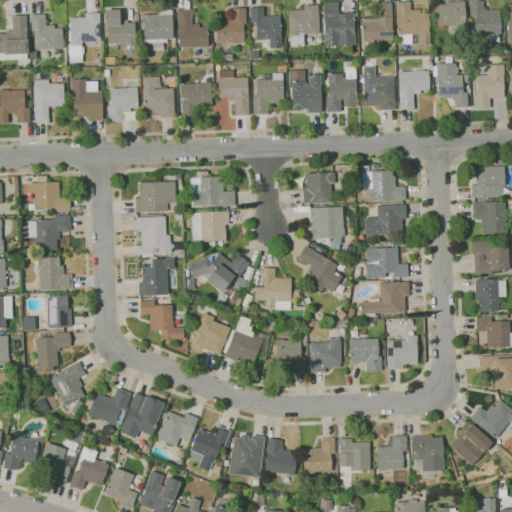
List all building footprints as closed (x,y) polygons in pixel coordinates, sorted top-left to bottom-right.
[(490,42),(490,33),(475,34),(475,16),(470,16),(470,3),(469,3),(469,1),(484,0),(484,3),(483,3),(484,10),(500,9),(501,34),(499,34),(499,42),(490,42)] [(419,44),(418,34),(412,34),(412,43),(399,44),(399,35),(398,35),(397,16),(396,16),(396,2),(411,1),(411,9),(422,9),(422,13),(429,13),(429,15),(428,15),(429,31),(430,43),(419,44)] [(454,25),(449,25),(434,25),(433,4),(446,4),(446,1),(465,1),(465,25),(454,25)] [(341,53),(341,45),(324,46),(324,34),(325,34),(323,3),(338,2),(339,14),(346,13),(346,12),(352,12),(354,14),(355,17),(353,17),(354,33),(355,33),(355,44),(351,45),(351,53),(341,53)] [(363,50),(363,22),(363,19),(379,18),(379,17),(379,3),(391,3),(392,40),(380,40),(380,50),(363,50)] [(290,46),(290,44),(286,44),(285,38),(290,38),(289,14),(290,13),(290,10),(305,9),(305,5),(319,4),(320,34),(304,34),(304,45),(290,46)] [(270,48),(269,39),(256,39),(255,22),(250,22),(250,7),(264,7),(264,16),(280,16),(281,38),(282,48),(270,48)] [(216,42),(215,19),(232,19),(232,8),(246,8),(246,23),(243,23),(244,42),(216,42)] [(125,53),(124,43),(108,43),(108,25),(104,25),(104,10),(119,9),(120,20),(128,20),(128,22),(134,22),(135,41),(136,41),(136,53),(125,53)] [(144,51),(143,39),(144,39),(143,14),(153,14),(159,14),(159,10),(172,9),(173,20),(174,20),(174,23),(175,22),(176,29),(174,29),(174,37),(173,37),(173,38),(163,39),(164,50),(144,51)] [(179,47),(179,29),(178,29),(178,24),(177,9),(192,9),(192,24),(199,24),(199,27),(208,27),(208,46),(179,47)] [(69,63),(69,55),(67,55),(66,45),(69,45),(69,44),(70,44),(70,40),(71,40),(71,37),(69,37),(69,33),(70,33),(70,27),(69,27),(69,23),(70,23),(70,17),(85,17),(85,13),(87,13),(87,12),(91,12),(91,13),(94,13),(94,12),(98,12),(100,12),(101,41),(82,42),(82,47),(84,47),(84,54),(82,54),(82,62),(69,63)] [(54,49),(54,48),(35,49),(34,31),(32,31),(31,14),(45,14),(46,25),(54,25),(54,28),(62,28),(63,47),(62,48),(62,49),(54,49)] [(0,59),(0,34),(6,34),(6,30),(13,30),(12,15),(26,15),(27,38),(28,38),(28,54),(27,54),(27,59),(0,59)] [(105,64),(105,57),(116,56),(117,64),(105,64)] [(455,107),(455,98),(444,98),(444,95),(439,96),(438,76),(437,76),(437,64),(456,63),(456,67),(458,66),(458,75),(463,75),(463,92),(468,92),(469,107),(455,107)] [(473,108),(473,107),(474,107),(474,93),(476,93),(476,75),(487,75),(487,65),(504,64),(504,79),(504,98),(490,98),(490,108),(473,108)] [(381,110),(381,105),(365,106),(364,67),(375,66),(375,77),(394,76),(395,110),(381,110)] [(327,112),(327,111),(326,96),(329,95),(329,80),(328,80),(328,74),(343,74),(343,77),(346,77),(346,67),(356,67),(357,96),(357,106),(344,107),(343,99),(341,99),(341,112),(327,112)] [(235,115),(234,100),(228,100),(227,97),(219,97),(218,78),(219,78),(218,70),(234,70),(234,77),(248,76),(248,94),(249,94),(249,114),(235,115)] [(309,113),(308,108),(301,108),(301,109),(291,109),(291,107),(291,103),(292,103),(292,99),(288,99),(288,93),(292,92),(292,88),(289,88),(289,81),(290,81),(289,71),(305,70),(305,81),(306,84),(310,84),(310,78),(314,78),(314,75),(321,74),(321,86),(322,112),(309,113)] [(400,109),(399,89),(400,89),(399,71),(413,71),(413,70),(424,70),(424,71),(429,70),(429,90),(420,90),(420,93),(414,93),(414,108),(400,109)] [(254,114),(253,98),(256,98),(256,80),(273,80),(272,73),(283,73),(284,102),(268,103),(268,113),(254,114)] [(160,118),(160,114),(145,114),(145,110),(144,110),(143,77),(159,76),(159,79),(162,78),(162,84),(160,84),(161,87),(155,87),(155,88),(173,88),(174,117),(160,118)] [(35,122),(33,85),(35,85),(35,80),(49,79),(49,83),(58,83),(58,84),(64,84),(64,103),(63,103),(63,106),(48,107),(49,122),(35,122)] [(89,120),(89,116),(74,117),(73,97),(72,97),(72,79),(86,79),(87,91),(102,91),(103,120),(89,120)] [(183,115),(182,102),(187,102),(187,98),(180,98),(180,84),(203,84),(203,82),(211,82),(212,106),(196,107),(196,115),(183,115)] [(108,121),(107,106),(110,106),(110,101),(105,101),(105,90),(110,90),(110,88),(129,88),(129,87),(137,87),(138,107),(130,107),(130,111),(123,111),(123,121),(108,121)] [(0,123),(0,89),(8,89),(8,90),(24,90),(25,107),(29,107),(30,122),(17,122),(17,113),(8,113),(8,123),(0,123)] [(472,198),(472,185),(476,185),(476,167),(504,166),(505,185),(502,185),(502,196),(490,197),(490,196),(478,196),(478,197),(472,198)] [(369,201),(369,194),(373,194),(373,188),(363,189),(363,172),(373,171),(373,170),(392,170),(392,176),(395,176),(396,187),(405,186),(405,200),(390,200),(390,199),(374,200),(374,201),(369,201)] [(303,203),(303,189),(306,189),(306,173),(329,172),(334,172),(334,183),(331,183),(331,202),(311,203),(303,203)] [(219,206),(219,204),(202,204),(202,205),(193,205),(193,191),(191,191),(190,178),(200,177),(200,176),(224,176),(224,191),(235,191),(235,206),(219,206)] [(136,212),(135,199),(140,199),(139,181),(141,181),(141,183),(174,181),(175,202),(167,203),(168,211),(136,212)] [(55,212),(55,208),(36,208),(36,192),(28,192),(28,183),(59,182),(59,198),(69,197),(69,212),(55,212)] [(485,234),(485,225),(482,225),(481,216),(473,217),(472,202),(485,201),(486,202),(504,201),(506,233),(485,234)] [(380,236),(365,236),(365,217),(377,217),(377,204),(406,204),(406,219),(402,219),(402,234),(380,235),(380,236)] [(339,248),(330,248),(330,244),(329,244),(329,237),(321,237),(321,240),(312,240),(312,233),(311,233),(311,226),(312,226),(312,221),(310,221),(310,207),(342,207),(343,228),(344,228),(344,236),(342,236),(342,244),(339,244),(339,248)] [(192,241),(191,212),(200,212),(229,211),(229,224),(225,224),(225,240),(201,241),(192,241)] [(36,250),(36,237),(29,237),(28,221),(35,221),(35,220),(53,219),(53,216),(70,215),(71,230),(59,231),(59,239),(56,239),(57,250),(36,250)] [(137,255),(137,245),(141,245),(141,231),(137,232),(136,217),(165,216),(166,235),(170,235),(170,240),(171,240),(171,252),(170,252),(170,253),(145,254),(145,255),(137,255)] [(491,275),(474,275),(474,254),(472,254),(472,241),(489,240),(489,241),(508,241),(509,269),(491,269),(491,275)] [(332,292),(324,287),(322,290),(306,280),(310,273),(307,271),(311,266),(298,257),(306,245),(346,271),(332,292)] [(394,277),(394,272),(385,272),(385,278),(366,279),(366,264),(367,264),(366,248),(376,248),(398,247),(398,264),(408,263),(408,277),(394,277)] [(338,260),(331,257),(334,249),(341,252),(338,260)] [(205,257),(212,262),(219,253),(232,262),(238,254),(249,263),(228,290),(225,287),(222,292),(207,280),(210,276),(206,272),(193,277),(187,264),(205,257)] [(58,289),(58,288),(40,289),(40,287),(39,287),(39,282),(40,282),(40,268),(38,268),(38,257),(41,257),(59,257),(60,265),(63,265),(64,274),(72,274),(73,289),(58,289)] [(139,295),(138,282),(143,282),(143,276),(142,276),(142,264),(144,264),(144,266),(152,266),(151,259),(166,258),(174,258),(174,269),(167,269),(168,294),(139,295)] [(290,310),(275,310),(275,306),(265,306),(265,300),(255,299),(255,287),(264,287),(264,282),(262,282),(262,268),(275,268),(275,278),(291,278),(291,301),(290,300),(290,310)] [(186,290),(186,279),(194,279),(195,290),(186,290)] [(479,312),(479,299),(475,299),(475,280),(498,279),(498,280),(506,280),(506,296),(499,296),(499,311),(481,311),(481,312),(479,312)] [(361,314),(360,302),(380,301),(379,283),(408,281),(409,296),(404,296),(405,311),(402,311),(361,314)] [(300,298),(292,297),(293,291),(295,291),(295,289),(299,289),(299,291),(299,295),(301,295),(300,298)] [(235,301),(230,298),(234,291),(239,294),(235,301)] [(223,304),(217,300),(221,292),(228,296),(223,304)] [(48,327),(47,296),(67,295),(67,299),(68,299),(68,308),(71,308),(71,327),(48,327)] [(0,296),(12,296),(13,318),(6,318),(6,328),(2,328),(2,327),(0,327),(0,296)] [(183,339),(171,339),(161,339),(161,330),(150,330),(150,314),(140,314),(140,300),(154,300),(154,305),(172,305),(173,321),(174,321),(174,327),(183,327),(183,339)] [(341,319),(336,314),(341,309),(346,314),(341,319)] [(220,354),(206,349),(207,349),(189,342),(193,330),(197,331),(204,313),(205,313),(205,312),(208,314),(214,317),(213,321),(230,328),(220,354)] [(487,347),(486,331),(477,331),(476,317),(492,317),(492,322),(509,321),(509,333),(511,332),(511,345),(510,346),(487,347)] [(253,363),(238,357),(237,361),(224,356),(235,329),(252,336),(255,330),(263,334),(261,339),(262,339),(253,363)] [(38,372),(36,345),(35,340),(36,340),(36,338),(54,337),(54,333),(69,332),(70,346),(60,347),(60,351),(57,351),(58,365),(53,366),(53,371),(38,372)] [(0,335),(8,335),(8,357),(9,357),(9,362),(9,364),(0,364),(0,335)] [(387,369),(387,361),(386,340),(405,340),(405,336),(417,335),(417,341),(418,364),(402,364),(402,369),(387,369)] [(325,372),(311,372),(311,364),(311,342),(329,342),(329,338),(336,338),(336,337),(339,337),(339,338),(340,338),(340,342),(343,342),(344,348),(341,348),(341,363),(340,363),(340,367),(325,367),(325,372)] [(366,371),(366,362),(351,362),(350,339),(377,338),(378,356),(381,356),(382,371),(366,371)] [(293,372),(293,362),(277,363),(276,339),(284,339),(284,340),(301,339),(301,358),(307,358),(307,371),(293,372)] [(511,388),(495,389),(495,378),(491,379),(491,370),(480,371),(479,356),(511,355),(511,388)] [(65,406),(59,396),(61,396),(54,385),(50,377),(78,361),(86,374),(78,378),(82,386),(80,387),(84,395),(65,406)] [(0,372),(10,372),(11,392),(2,392),(2,405),(0,405),(0,372)] [(114,425),(107,422),(107,421),(88,414),(89,412),(83,410),(87,398),(94,400),(96,393),(110,398),(110,397),(114,398),(118,387),(131,393),(125,409),(121,407),(114,425)] [(120,432),(124,422),(131,405),(135,393),(149,398),(145,407),(154,410),(152,414),(159,416),(152,436),(139,431),(136,438),(120,432)] [(77,415),(71,412),(79,400),(84,403),(77,415)] [(496,438),(470,418),(480,406),(486,411),(492,405),(494,407),(500,400),(511,409),(511,419),(510,422),(509,422),(496,438)] [(177,446),(157,438),(168,411),(185,417),(187,413),(199,418),(189,441),(180,437),(177,446)] [(471,465),(450,446),(462,433),(459,430),(468,420),(491,441),(483,451),(471,465)] [(109,436),(103,434),(103,426),(110,424),(114,430),(109,436)] [(200,463),(188,458),(191,450),(200,428),(215,435),(219,425),(231,430),(225,444),(222,443),(215,460),(203,455),(200,463)] [(79,444),(67,440),(72,427),(83,431),(79,444)] [(250,470),(230,467),(234,438),(251,440),(252,435),(264,437),(262,454),(261,454),(259,466),(251,464),(250,470)] [(378,471),(377,446),(393,446),(393,436),(406,435),(407,450),(402,451),(403,468),(386,469),(386,470),(378,471)] [(424,478),(423,471),(422,471),(422,469),(413,470),(413,459),(412,436),(430,435),(430,438),(443,437),(444,467),(444,470),(441,470),(441,475),(434,476),(434,478),(424,478)] [(17,470),(3,467),(3,465),(4,465),(6,453),(11,454),(14,436),(31,439),(31,438),(36,439),(36,440),(38,440),(34,463),(18,461),(17,470)] [(295,475),(265,470),(268,452),(267,452),(269,438),(282,440),(281,449),(291,451),(291,454),(297,455),(295,475)] [(306,472),(305,449),(321,448),(321,438),(335,438),(335,453),(333,454),(334,471),(306,472)] [(351,471),(351,466),(340,467),(339,454),(339,439),(352,438),(352,442),(369,442),(370,470),(351,471)] [(65,484),(53,480),(55,475),(38,469),(47,442),(66,449),(64,454),(73,456),(70,467),(67,478),(65,484)] [(82,490),(70,486),(71,481),(69,481),(73,470),(74,471),(78,460),(79,460),(84,446),(97,451),(95,459),(96,459),(99,451),(112,455),(101,486),(86,480),(82,490)] [(132,509),(119,504),(120,500),(105,494),(115,467),(134,475),(128,489),(137,493),(133,503),(134,504),(132,509)] [(154,511),(156,508),(153,507),(153,509),(140,504),(148,482),(152,471),(164,475),(160,485),(164,487),(166,481),(165,480),(166,476),(181,481),(173,501),(170,507),(173,508),(171,511),(154,511)] [(461,486),(458,477),(463,476),(466,484),(461,486)] [(175,511),(178,504),(189,508),(192,497),(201,500),(198,510),(204,511),(175,511)] [(465,511),(465,510),(483,509),(483,498),(495,498),(495,510),(495,511),(465,511)] [(213,511),(215,505),(216,505),(218,499),(228,502),(226,508),(240,511),(213,511)] [(332,511),(320,511),(320,499),(332,499),(332,511)] [(395,511),(395,502),(409,502),(409,501),(424,500),(424,511),(395,511)]
